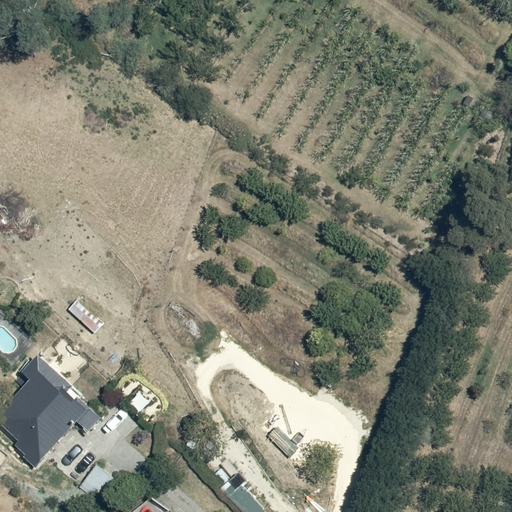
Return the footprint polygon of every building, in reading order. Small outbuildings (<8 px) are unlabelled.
[(75,298),(66,309),(93,334),(103,323),(75,298)] [(15,445),(36,464),(75,420),(86,431),(100,416),(57,377),(60,373),(37,353),(14,378),(23,387),(0,411),(0,422),(19,440),(15,445)] [(162,404),(137,385),(123,402),(148,422),(162,404)] [(112,477),(97,464),(79,486),(94,498),(112,477)] [(262,511),(265,510),(239,482),(225,494),(242,511),(262,511)]
